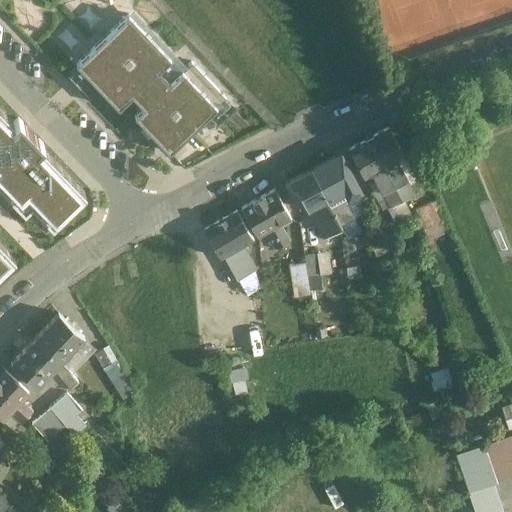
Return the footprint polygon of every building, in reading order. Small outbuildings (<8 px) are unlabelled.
[(120,18),(75,63),(116,103),(126,93),(141,108),(132,116),(166,149),(209,106),(176,73),(164,84),(150,71),(162,59),(120,18)] [(8,116),(0,107),(0,182),(20,202),(27,195),(49,216),(80,185),(34,139),(37,136),(12,112),(8,116)] [(388,127),(368,138),(394,185),(405,179),(395,159),(403,155),(388,127)] [(394,185),(368,138),(348,148),(363,177),(371,173),(381,192),(394,185)] [(340,153),(309,169),(325,198),(344,189),(347,196),(359,190),(359,189),(340,153)] [(309,169),(284,182),(292,198),(294,198),(297,204),(302,201),(306,209),(308,208),(324,237),(341,228),(328,205),(325,199),(325,198),(309,169)] [(405,179),(394,185),(402,200),(413,193),(405,179)] [(394,185),(381,192),(389,206),(402,200),(394,185)] [(273,188),(241,207),(256,234),(264,230),(279,221),(289,215),(273,188)] [(325,198),(325,199),(328,205),(343,198),(343,199),(348,197),(347,196),(344,189),(325,198)] [(343,198),(328,205),(339,225),(353,218),(343,199),(343,198)] [(449,230),(435,200),(414,209),(428,240),(449,230)] [(0,205),(0,231),(20,253),(33,240),(0,205)] [(236,210),(204,229),(220,257),(241,244),(252,238),(236,210)] [(289,239),(279,221),(264,230),(275,248),(289,239)] [(0,263),(11,253),(0,242),(0,263)] [(241,244),(224,254),(237,277),(238,276),(249,269),(251,268),(241,252),(244,250),(241,244)] [(327,252),(316,253),(319,274),(330,273),(327,252)] [(316,253),(303,255),(306,276),(307,277),(318,275),(319,274),(316,253)] [(304,261),(288,264),(293,295),(309,293),(309,291),(306,276),(304,261)] [(249,269),(238,276),(242,283),(254,277),(249,269)] [(318,275),(307,277),(309,291),(320,289),(318,275)] [(83,335),(58,312),(34,337),(61,361),(68,353),(75,345),(84,336),(83,335)] [(98,342),(87,331),(83,335),(84,336),(75,345),(81,351),(85,354),(98,342)] [(61,361),(34,337),(10,362),(37,386),(54,368),(61,361)] [(81,351),(75,345),(68,353),(74,358),(81,351)] [(78,381),(61,361),(54,368),(70,388),(78,381)] [(5,370),(0,375),(0,417),(2,419),(10,412),(21,400),(28,392),(5,370)] [(83,410),(67,392),(50,407),(65,425),(72,419),(83,410)] [(511,396),(510,397),(511,403),(503,406),(509,427),(511,425),(511,396)] [(21,400),(10,412),(22,423),(33,411),(21,400)] [(65,425),(50,407),(32,422),(48,440),(65,425)] [(72,419),(65,425),(69,430),(77,424),(72,419)] [(511,432),(482,443),(495,480),(496,481),(511,475),(511,432)] [(482,443),(455,452),(468,489),(495,480),(482,443)] [(503,511),(493,482),(496,481),(495,480),(468,489),(475,511),(503,511)] [(109,511),(135,511),(120,495),(106,508),(109,511)] [(220,496),(212,503),(219,511),(224,511),(229,508),(220,496)]
